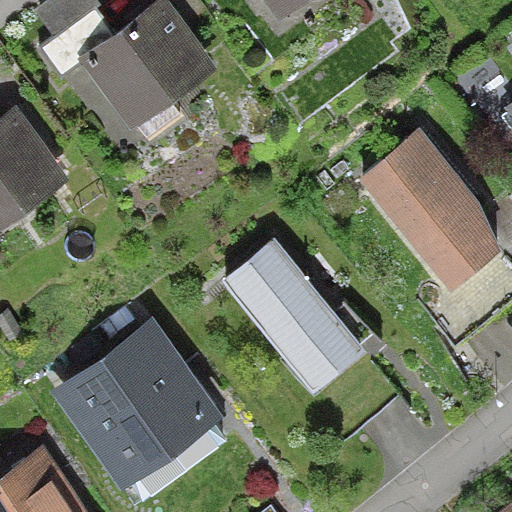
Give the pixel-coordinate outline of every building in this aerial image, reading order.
[(103,17),(50,53),(66,76),(93,58),(152,144),(237,86),(178,0),(119,40),(103,17)] [(279,0),(301,28),(338,0),(279,0)] [(0,244),(75,193),(22,117),(0,132),(0,244)] [(511,254),(426,151),(372,195),(463,306),(511,266),(511,254)] [(285,239),(223,294),(326,410),(389,354),(285,239)] [(149,317),(55,390),(141,499),(234,426),(149,317)] [(0,511),(91,511),(55,457),(0,492),(0,511)] [(511,511),(511,499),(497,511),(511,511)]
